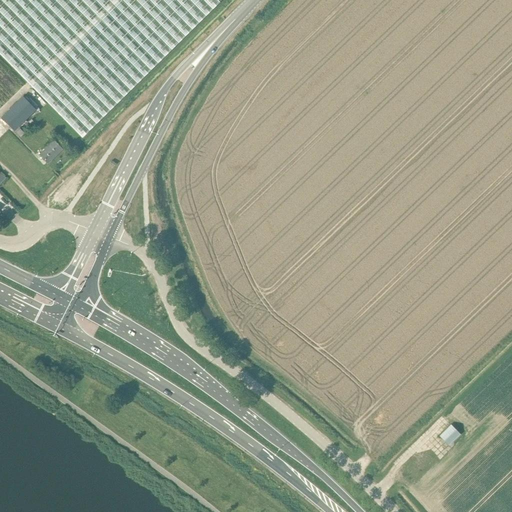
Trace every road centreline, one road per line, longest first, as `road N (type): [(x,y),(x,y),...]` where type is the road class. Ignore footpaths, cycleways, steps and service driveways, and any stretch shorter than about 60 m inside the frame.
road 1 (unclassified): [(392,511),(311,433),(189,340),(148,256),(109,236)]
road 2 (primary): [(358,511),(204,384),(77,307)]
road 3 (primary): [(54,325),(208,416),(328,511)]
road 4 (tertiary): [(215,37),(157,104),(94,231)]
road 5 (tertiary): [(109,236),(215,37)]
